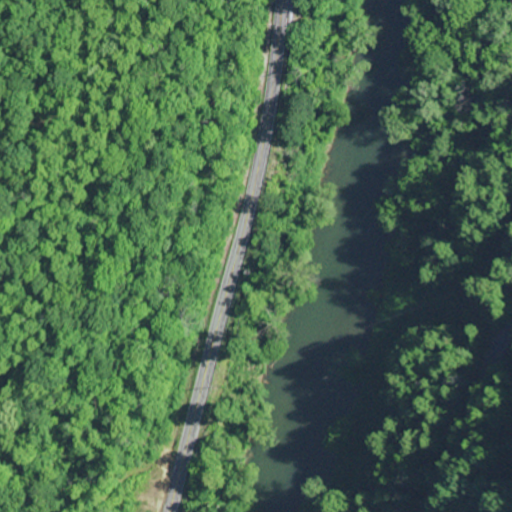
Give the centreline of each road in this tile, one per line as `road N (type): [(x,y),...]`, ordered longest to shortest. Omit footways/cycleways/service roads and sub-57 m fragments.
road 1 (primary): [(168,511),(264,136),(283,0)]
road 2 (residential): [(431,511),(511,334)]
